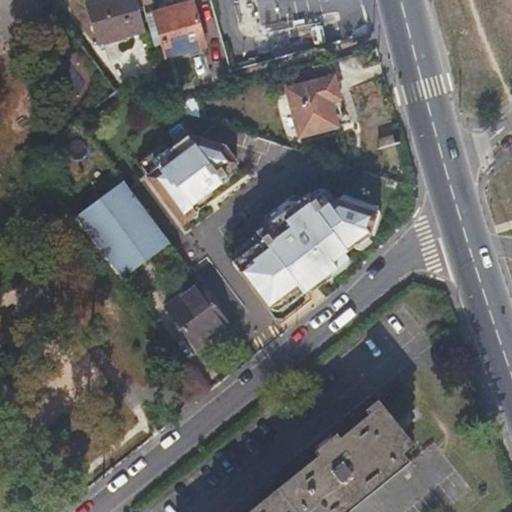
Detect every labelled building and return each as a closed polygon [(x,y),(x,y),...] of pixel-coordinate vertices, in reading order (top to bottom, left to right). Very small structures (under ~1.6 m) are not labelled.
[(97,0),(86,3),(98,43),(143,31),(134,0),(97,0)] [(191,3),(152,13),(164,57),(203,46),(191,3)] [(45,65),(53,76),(64,68),(55,57),(45,65)] [(64,68),(53,76),(56,81),(68,73),(64,68)] [(337,100),(331,79),(286,90),(297,136),(333,127),(327,102),(337,100)] [(89,137),(79,124),(55,143),(64,156),(89,137)] [(191,142),(186,135),(152,160),(147,154),(135,164),(180,225),(194,214),(188,206),(225,179),(221,173),(233,163),(220,145),(197,137),(191,142)] [(72,169),(66,159),(51,169),(64,189),(74,182),(67,173),(72,169)] [(125,186),(77,223),(122,282),(169,245),(125,186)] [(313,200),(308,193),(255,233),(260,240),(230,263),(266,311),(296,289),(300,294),(335,269),(330,263),(367,236),(376,208),(340,196),(333,201),(325,191),(313,200)] [(199,349),(229,326),(199,284),(169,308),(199,349)] [(170,380),(184,400),(201,387),(187,367),(170,380)] [(149,403),(158,392),(136,375),(128,386),(149,403)] [(315,458),(246,511),(346,511),(408,462),(399,451),(409,444),(375,401),(360,413),(363,417),(334,440),(331,437),(311,453),(315,458)]
